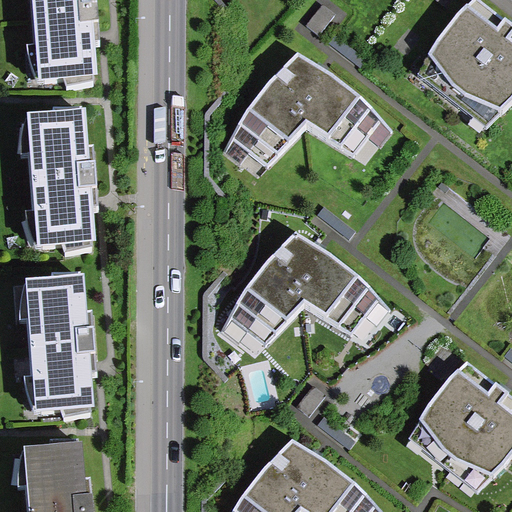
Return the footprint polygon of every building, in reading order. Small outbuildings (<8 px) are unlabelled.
[(92,0),(36,0),(44,86),(100,81),(92,0)] [(511,109),(511,41),(477,13),(422,79),(491,136),(511,109)] [(357,104),(297,62),(263,101),(222,157),(258,182),(307,133),(363,172),(390,135),(357,104)] [(90,118),(32,123),(42,256),(100,252),(90,118)] [(355,280),(295,238),(260,277),(220,333),(256,358),(305,309),(360,348),(388,311),(355,280)] [(85,287),(26,291),(36,426),(95,422),(85,287)] [(511,455),(511,407),(467,370),(412,437),(480,494),(511,455)] [(380,511),(353,487),(293,445),(259,484),(238,511),(380,511)] [(90,511),(85,451),(28,456),(33,511),(90,511)]
